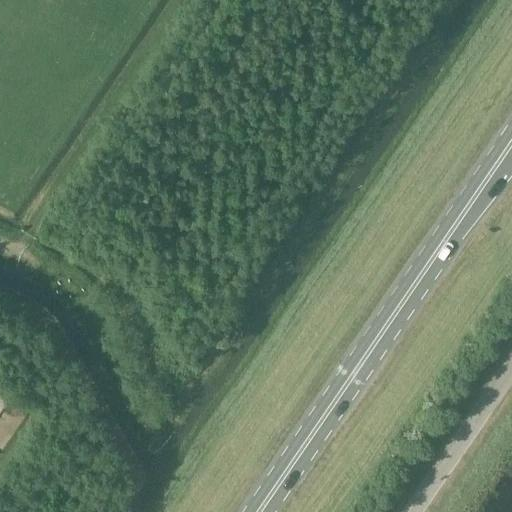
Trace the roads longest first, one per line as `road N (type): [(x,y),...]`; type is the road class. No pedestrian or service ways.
road 1 (primary): [(511,142),(258,511)]
road 2 (track): [(157,440),(65,285),(17,250)]
road 3 (unclassified): [(413,511),(511,368)]
